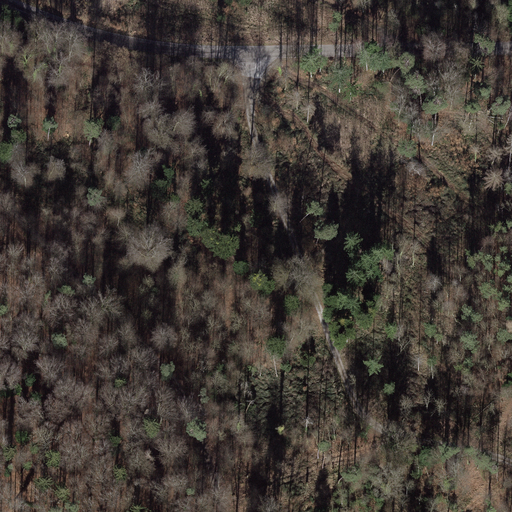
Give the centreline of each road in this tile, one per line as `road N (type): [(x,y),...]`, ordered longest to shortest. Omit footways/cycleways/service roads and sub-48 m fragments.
road 1 (track): [(511,461),(392,434),(355,405),(259,147),(241,52)]
road 2 (tertiary): [(1,0),(102,36),(188,50),(511,48)]
road 3 (track): [(223,511),(197,422),(172,378),(0,197)]
